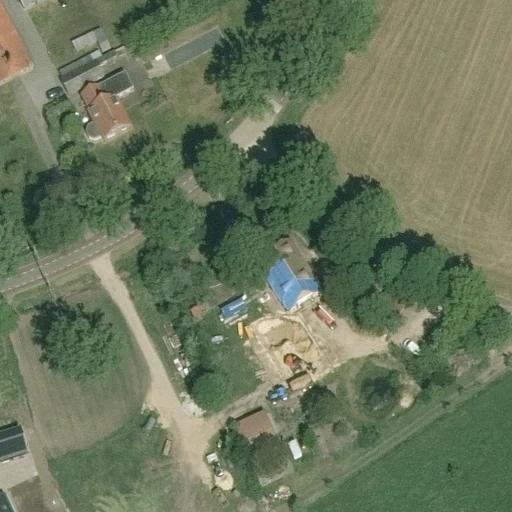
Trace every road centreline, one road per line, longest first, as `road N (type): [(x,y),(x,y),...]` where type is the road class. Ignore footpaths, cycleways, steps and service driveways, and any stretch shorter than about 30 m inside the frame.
road 1 (unclassified): [(511,315),(389,262),(240,137)]
road 2 (unclassified): [(0,287),(160,209),(240,137)]
road 3 (unclassified): [(240,137),(320,37),(339,0)]
